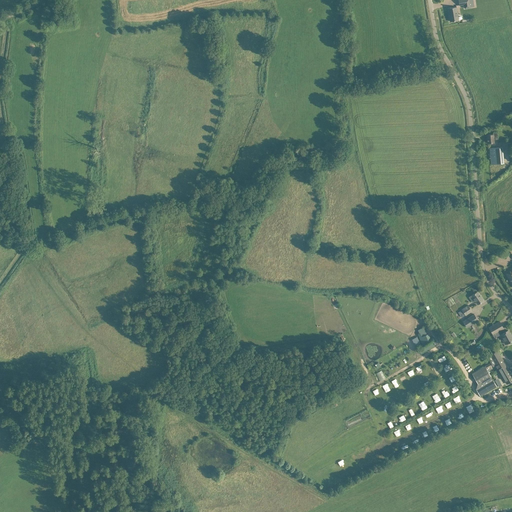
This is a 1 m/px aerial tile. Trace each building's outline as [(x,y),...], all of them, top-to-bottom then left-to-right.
[(458,20),(456,7),(448,8),(450,21),(458,20)] [(505,135),(502,128),(487,135),(490,142),(505,135)] [(502,147),(490,148),(491,164),(503,163),(502,147)] [(475,300),(477,304),(483,300),(477,291),(469,297),(472,302),(475,300)] [(461,309),(465,315),(472,311),(468,305),(461,309)] [(463,321),(467,327),(478,320),(474,314),(463,321)] [(511,339),(511,337),(508,330),(505,332),(503,329),(503,328),(499,321),(489,327),(493,334),(500,330),(501,333),(501,334),(503,337),(502,338),(505,344),(511,339)] [(418,333),(421,343),(428,341),(424,327),(418,329),(419,333),(418,333)] [(412,339),(416,347),(421,345),(417,336),(412,339)] [(511,380),(511,376),(497,351),(490,355),(507,384),(511,380)] [(484,370),(473,376),(480,388),(476,390),(480,396),(497,386),(485,366),(482,368),(484,370)] [(379,381),(385,378),(382,370),(376,373),(379,381)] [(435,402),(440,400),(437,393),(432,395),(435,402)] [(395,437),(401,435),(399,429),(393,431),(395,437)]
